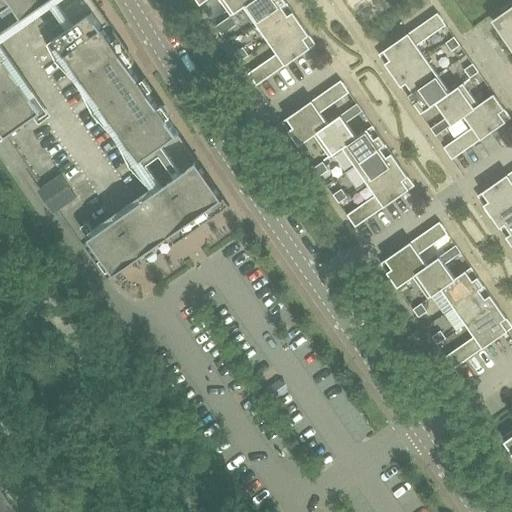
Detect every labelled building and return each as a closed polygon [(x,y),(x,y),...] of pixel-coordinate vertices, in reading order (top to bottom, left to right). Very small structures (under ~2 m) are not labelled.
[(0,0),(0,125),(107,279),(224,197),(114,41),(116,39),(117,36),(117,34),(116,31),(108,21),(107,22),(99,10),(100,9),(93,0),(0,0)] [(220,0),(231,15),(235,13),(244,6),(251,0),(220,0)] [(251,0),(244,6),(257,24),(287,3),(285,0),(251,0)] [(287,3),(257,24),(269,41),(299,20),(287,3)] [(438,13),(384,50),(390,59),(385,63),(396,78),(426,57),(417,45),(446,25),(438,13)] [(511,17),(497,28),(511,48),(511,17)] [(225,20),(216,26),(221,34),(230,27),(225,20)] [(277,53),(248,73),(257,85),(311,48),(304,38),(310,35),(299,20),(269,41),(277,53)] [(455,37),(448,41),(453,48),(459,44),(455,37)] [(244,46),(235,53),(240,61),(249,54),(244,46)] [(426,57),(396,78),(407,95),(438,74),(426,57)] [(473,64),(467,68),(473,76),(479,72),(473,64)] [(438,74),(407,95),(420,114),(437,102),(436,102),(450,92),(438,74)] [(341,80),(287,118),(293,127),(288,130),(299,145),(315,134),(329,124),(329,123),(321,112),(349,92),(341,80)] [(446,117),(430,128),(436,136),(465,116),(464,115),(479,105),(479,104),(464,82),(460,85),(450,92),(436,102),(437,102),(446,117)] [(473,127),(444,147),(452,159),(506,121),(500,112),(505,109),(494,94),(479,104),(479,105),(464,115),(465,116),(473,127)] [(329,124),(315,134),(330,157),(333,154),(343,147),(357,137),(357,136),(346,122),(363,111),(357,103),(329,123),(329,124)] [(357,137),(343,147),(356,165),(386,144),(373,125),(357,136),(357,137)] [(386,144),(356,165),(367,182),(398,161),(386,144)] [(324,161),(315,167),(321,176),(330,169),(324,161)] [(376,194),(347,214),(355,226),(410,189),(403,180),(408,176),(398,161),(367,182),(376,194)] [(511,171),(483,192),(489,201),(484,204),(495,219),(511,207),(511,171)] [(342,188),(334,195),(339,202),(348,196),(342,188)] [(511,207),(495,219),(507,236),(511,232),(511,207)] [(440,221),(386,259),(393,268),(388,272),(398,287),(405,282),(414,276),(413,276),(428,265),(420,253),(449,233),(440,221)] [(428,265),(413,276),(414,276),(429,298),(442,289),(442,288),(456,278),(446,263),(462,252),(456,245),(428,265)] [(456,278),(442,288),(442,289),(455,307),(485,285),(472,266),(456,278)] [(405,282),(398,287),(405,297),(411,292),(405,282)] [(485,285),(455,307),(466,323),(497,302),(485,285)] [(423,302),(413,309),(419,316),(428,310),(423,302)] [(475,336),(446,356),(455,368),(509,330),(502,321),(507,317),(497,302),(466,323),(475,336)] [(442,330),(433,337),(438,343),(447,337),(442,330)] [(279,381),(265,391),(272,401),(286,390),(279,381)] [(511,430),(503,437),(511,450),(511,430)] [(0,511),(15,511),(0,490),(0,511)] [(379,511),(365,494),(341,511),(379,511)]
